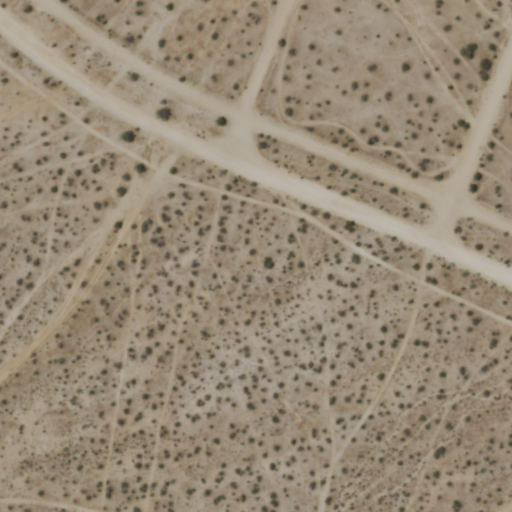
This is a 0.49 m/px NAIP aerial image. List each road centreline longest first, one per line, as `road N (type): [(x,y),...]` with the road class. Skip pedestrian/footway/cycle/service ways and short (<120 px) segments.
road 1 (track): [(511,280),(439,243),(143,126),(0,20)]
road 2 (track): [(439,243),(511,64)]
road 3 (track): [(206,155),(259,82),(271,48),(268,0)]
